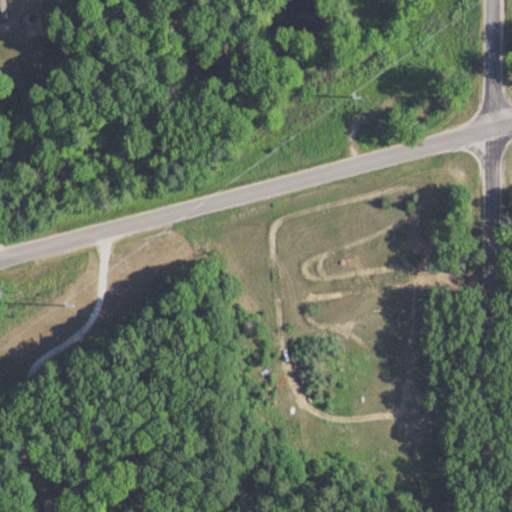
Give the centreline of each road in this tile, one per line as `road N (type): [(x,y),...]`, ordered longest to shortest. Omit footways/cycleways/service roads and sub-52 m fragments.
road 1 (residential): [(0,257),(511,120)]
road 2 (residential): [(485,511),(485,0)]
